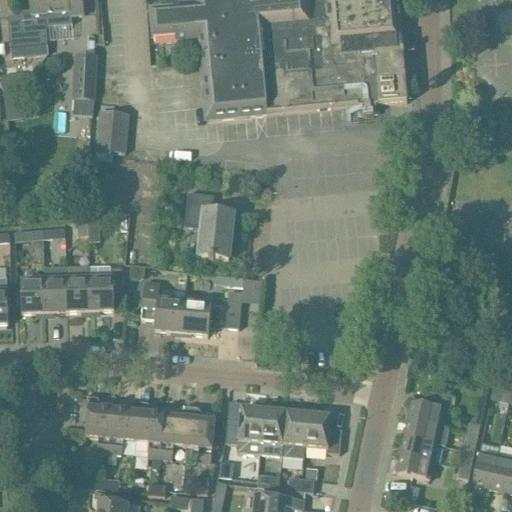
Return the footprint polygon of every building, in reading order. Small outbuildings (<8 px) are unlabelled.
[(30,0),(33,18),(8,21),(12,61),(47,58),(46,49),(45,35),(45,30),(73,28),(72,21),(84,20),(82,0),(30,0)] [(400,58),(395,0),(195,0),(196,7),(173,9),(173,13),(151,15),(153,46),(198,43),(204,125),(378,112),(378,113),(403,111),(402,88),(398,88),(396,64),(401,64),(401,58),(400,58)] [(93,121),(96,61),(76,60),(73,120),(93,121)] [(17,122),(14,101),(4,103),(7,123),(17,122)] [(98,129),(128,131),(129,118),(99,115),(98,129)] [(128,131),(98,129),(97,141),(127,144),(128,131)] [(127,144),(97,141),(96,155),(126,157),(127,144)] [(214,201),(188,198),(185,232),(202,234),(199,262),(228,265),(233,220),(212,218),(214,201)] [(98,219),(87,220),(88,230),(89,240),(100,240),(98,219)] [(79,240),(89,240),(88,230),(78,231),(79,240)] [(54,233),(43,234),(44,244),(55,243),(54,233)] [(15,246),(44,244),(43,234),(15,236),(15,246)] [(0,237),(0,246),(11,246),(10,237),(0,237)] [(107,270),(90,271),(91,318),(114,318),(114,297),(123,297),(122,272),(111,273),(111,274),(107,270)] [(67,284),(68,319),(91,318),(90,271),(67,271),(68,284),(67,284)] [(0,282),(0,330),(9,330),(8,283),(0,282)] [(46,319),(68,319),(67,284),(45,285),(46,319)] [(46,319),(45,285),(21,286),(22,320),(46,319)] [(155,336),(182,339),(185,307),(159,304),(161,288),(146,287),(142,325),(156,326),(155,336)] [(243,297),(229,296),(226,332),(239,334),(243,297)] [(185,307),(182,339),(209,342),(212,309),(185,307)] [(509,406),(511,395),(493,391),(491,403),(509,406)] [(412,406),(408,424),(441,431),(444,414),(450,415),(453,401),(426,395),(423,408),(412,406)] [(97,456),(110,457),(115,409),(99,408),(95,403),(84,402),(81,428),(87,428),(85,441),(99,442),(97,456)] [(110,457),(109,466),(116,467),(117,458),(122,459),(122,456),(135,458),(136,446),(141,408),(136,407),(131,411),(115,409),(110,457)] [(135,458),(135,460),(147,462),(160,463),(166,415),(149,413),(145,408),(141,408),(136,446),(135,458)] [(237,457),(259,459),(264,409),(256,408),(256,414),(241,412),(240,425),(227,424),(224,448),(238,450),(237,457)] [(264,409),(259,459),(281,461),(286,417),(271,415),(271,410),(264,409)] [(166,415),(160,463),(172,464),(174,450),(187,452),(191,413),(186,412),(181,416),(166,415)] [(191,413),(187,452),(199,453),(197,467),(211,469),(216,420),(199,418),(195,413),(191,413)] [(281,461),(304,463),(309,413),(301,413),(300,418),(286,417),(281,461)] [(309,413),(304,463),(305,452),(327,454),(327,458),(340,460),(342,436),(329,434),(330,422),(316,420),(317,414),(309,413)] [(441,431),(408,424),(404,441),(437,449),(445,450),(448,433),(441,431)] [(469,426),(466,437),(479,440),(481,429),(469,426)] [(475,457),(479,440),(466,437),(463,454),(475,457)] [(437,449),(404,441),(401,459),(433,466),(437,449)] [(471,475),(475,457),(463,454),(459,472),(471,475)] [(472,490),(490,494),(498,460),(479,457),(472,490)] [(433,466),(401,459),(397,477),(429,484),(433,466)] [(511,463),(498,460),(490,494),(508,498),(511,479),(511,463)] [(471,475),(459,472),(457,481),(469,483),(471,475)] [(271,480),(269,493),(280,494),(281,481),(271,480)] [(210,482),(198,481),(196,499),(208,500),(210,482)] [(121,486),(80,482),(79,493),(119,497),(121,486)] [(291,482),(290,495),(314,498),(315,485),(291,482)] [(167,489),(149,487),(148,500),(166,502),(167,489)] [(222,511),(227,490),(217,488),(212,511),(222,511)] [(188,511),(189,501),(170,499),(169,511),(188,511)] [(90,511),(128,511),(128,509),(115,507),(116,502),(90,500),(89,511),(90,511)] [(254,500),(253,511),(303,511),(304,505),(254,500)] [(191,511),(203,511),(204,504),(192,503),(191,511)]
